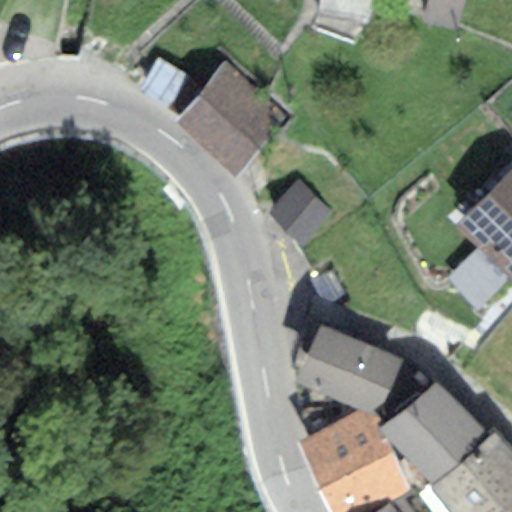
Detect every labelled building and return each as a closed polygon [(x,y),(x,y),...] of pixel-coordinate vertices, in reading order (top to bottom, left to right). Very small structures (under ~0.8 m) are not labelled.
[(466,0),(427,0),(420,25),(457,33),(466,0)] [(287,116),(226,65),(173,127),(234,178),(287,116)] [(479,252),(511,287),(511,286),(511,168),(457,226),(479,252)] [(298,182),(266,215),(299,246),(330,213),(298,182)] [(511,287),(479,252),(447,278),(475,312),(511,287)] [(319,328),(295,384),(358,411),(379,420),(386,423),(410,366),(319,328)] [(381,432),(379,434),(430,492),(488,441),(436,385),(381,432)] [(381,432),(379,420),(358,411),(299,446),(328,511),(381,511),(388,509),(411,497),(379,434),(381,432)] [(511,454),(495,435),(488,441),(430,492),(446,511),(501,511),(511,503),(511,454)] [(511,511),(511,503),(501,511),(511,511)]
